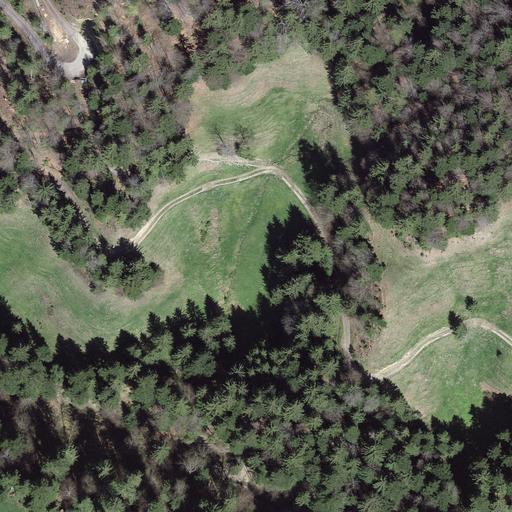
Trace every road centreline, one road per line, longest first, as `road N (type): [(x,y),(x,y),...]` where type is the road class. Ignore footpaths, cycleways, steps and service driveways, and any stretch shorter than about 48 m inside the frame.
road 1 (track): [(0,174),(54,180),(99,246),(114,253),(132,246),(178,200),(273,171),(295,188),(326,242),(346,355),(359,372),(389,373),(467,324),(511,344)]
road 2 (unclassified): [(0,2),(53,62),(69,67),(80,59),(78,44),(46,0)]
